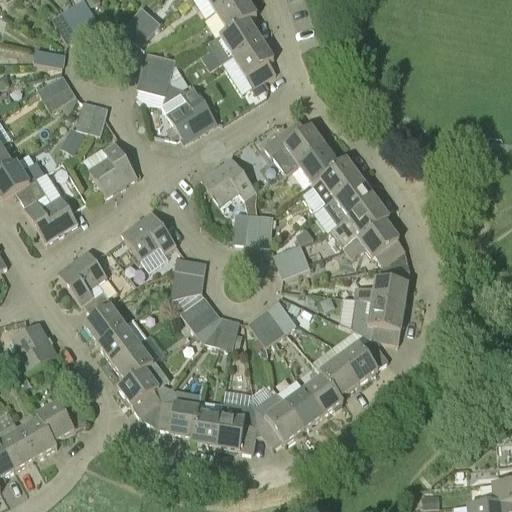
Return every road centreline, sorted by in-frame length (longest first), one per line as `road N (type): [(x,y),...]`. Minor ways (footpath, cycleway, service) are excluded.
road 1 (residential): [(297,99),(352,138),(426,244),(436,292),(427,349),(350,437),(296,469),(237,476),(171,461),(118,434)]
road 2 (residential): [(161,190),(297,99)]
road 3 (residential): [(27,278),(161,190)]
road 4 (residential): [(209,299),(222,315),(241,320),(260,312),(271,292),(258,262),(236,256),(218,265)]
road 5 (residential): [(43,304),(118,434)]
road 6 (residential): [(117,100),(130,88),(133,65),(110,42),(78,51),(72,84)]
road 7 (residential): [(118,434),(85,451),(29,511)]
